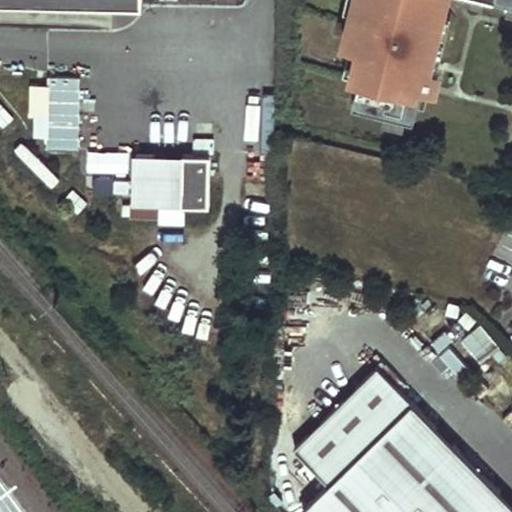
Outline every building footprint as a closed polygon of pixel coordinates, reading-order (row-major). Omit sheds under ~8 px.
[(511,0),(355,0),(345,40),(360,44),(353,73),(361,75),(353,104),(416,119),(422,92),(419,87),(418,87),(419,81),(435,86),(436,85),(437,84),(439,84),(439,82),(439,81),(438,79),(437,78),(421,74),(423,66),(431,68),(448,0),(505,0),(511,1),(511,0)] [(80,79),(31,77),(28,144),(77,146),(80,79)] [(84,151),(84,172),(126,172),(126,150),(84,151)] [(183,153),(133,152),(132,202),(181,203),(183,153)] [(183,152),(183,153),(181,203),(181,204),(209,205),(210,153),(183,152)] [(440,311),(420,332),(460,371),(480,350),(440,311)] [(511,511),(511,499),(379,364),(295,446),(330,481),(304,507),(308,511),(511,511)]
